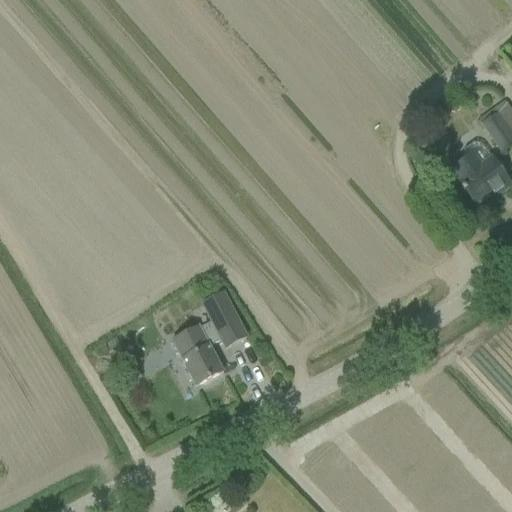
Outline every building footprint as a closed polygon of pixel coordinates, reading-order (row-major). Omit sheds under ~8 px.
[(501,156),(511,147),(511,139),(496,117),(481,128),(501,156)] [(491,162),(481,148),(477,146),(473,145),(463,152),(462,156),(462,160),(465,164),(450,174),(475,209),(496,194),(498,197),(510,189),(499,173),(491,162)] [(222,375),(208,349),(220,343),(224,351),(245,340),(223,296),(201,307),(210,325),(199,331),(198,330),(171,344),(175,352),(195,389),(222,375)] [(167,343),(136,353),(145,378),(175,367),(167,343)] [(128,355),(115,361),(121,374),(134,368),(128,355)]
